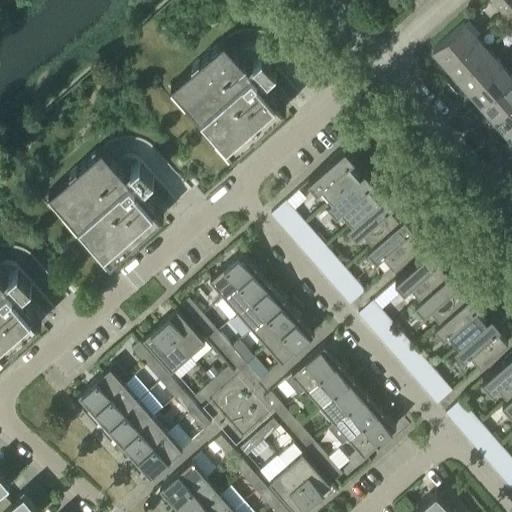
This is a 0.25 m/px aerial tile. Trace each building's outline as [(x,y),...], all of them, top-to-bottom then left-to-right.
[(417,9),(427,0),(413,0),(411,2),(417,9)] [(490,0),(503,13),(511,6),(505,0),(490,0)] [(511,24),(511,7),(511,6),(503,13),(511,24)] [(438,70),(477,36),(465,21),(433,49),(442,58),(434,65),(438,70)] [(458,77),(489,49),(477,36),(438,70),(442,75),(450,68),(458,77)] [(233,154),(287,107),(234,47),(225,37),(171,84),(233,154)] [(462,97),(501,63),(489,49),(458,77),(465,85),(457,92),(462,97)] [(268,76),(277,68),(263,51),(254,59),(268,76)] [(481,104),(511,76),(511,75),(501,63),(462,97),(466,102),(474,95),(481,104)] [(485,124),(511,100),(511,76),(481,104),(489,112),(481,119),(485,124)] [(505,131),(511,124),(511,100),(485,124),(490,129),(497,122),(505,131)] [(111,261),(164,215),(111,154),(103,144),(49,191),(111,261)] [(334,197),(362,173),(361,172),(350,160),(355,156),(346,145),(309,178),(318,188),(323,184),(333,196),(334,197)] [(146,183),(155,175),(140,159),(131,166),(146,183)] [(382,196),(380,194),(370,182),(375,178),(366,167),(361,172),(362,173),(334,197),(333,196),(328,200),(338,211),(343,206),(353,218),(354,220),(382,196)] [(401,218),(400,217),(390,205),(395,201),(385,190),(380,194),(382,196),(354,220),(353,218),(348,223),(357,233),(362,229),(373,241),(374,243),(401,218)] [(278,219),(293,206),(287,198),(271,212),(278,219)] [(394,265),(422,241),(409,227),(414,223),(405,213),(400,217),(401,218),(374,243),(373,241),(368,245),(377,256),(382,251),(394,265)] [(298,242),(313,229),(306,221),(291,234),(298,242)] [(318,265),(333,251),(326,244),(311,257),(318,265)] [(421,296),(449,272),(448,271),(437,259),(442,255),(433,244),(396,277),(405,288),(410,283),(421,295),(421,296)] [(225,294),(258,266),(243,249),(211,277),(225,294)] [(24,290),(32,283),(18,266),(9,274),(24,290)] [(240,310),(272,282),(258,266),(225,294),(240,310)] [(338,287),(353,274),(346,266),(331,279),(338,287)] [(441,319),(468,295),(468,294),(457,282),(462,277),(453,267),(448,271),(449,272),(421,296),(421,295),(416,300),(425,310),(430,306),(440,318),(441,319)] [(0,358),(42,322),(0,273),(0,358)] [(254,326),(286,298),(272,282),(240,310),(254,326)] [(461,341),(488,317),(487,316),(477,304),(482,300),(473,289),(468,294),(468,295),(441,319),(440,318),(435,322),(445,333),(450,328),(460,340),(461,341)] [(268,343),(300,314),(286,298),(254,326),(268,343)] [(366,319),(381,306),(374,298),(359,311),(366,319)] [(197,319),(204,312),(195,301),(187,308),(197,319)] [(189,353),(206,338),(178,306),(161,321),(189,353)] [(206,330),(214,323),(204,312),(197,319),(206,330)] [(481,365),(509,341),(497,327),(502,323),(492,312),(487,316),(488,317),(461,341),(460,340),(455,345),(464,355),(469,351),(481,365)] [(283,359),(315,331),(300,314),(268,343),(283,359)] [(385,342),(400,328),(393,320),(378,334),(385,342)] [(172,368),(189,353),(161,321),(144,335),(172,368)] [(225,352),(233,345),(223,334),(216,341),(225,352)] [(324,342),(285,377),(300,394),(307,387),(339,359),(324,342)] [(405,364),(420,351),(413,343),(398,356),(405,364)] [(147,363),(154,356),(145,345),(137,352),(147,363)] [(235,362),(242,356),(233,345),(225,352),(235,362)] [(509,396),(511,392),(511,350),(483,376),(492,387),(497,383),(508,395),(509,396)] [(156,374),(164,367),(154,356),(147,363),(156,374)] [(321,403),(353,375),(339,359),(307,387),(321,403)] [(94,409),(126,381),(131,377),(116,360),(79,393),(94,409)] [(425,387),(440,373),(433,366),(418,379),(425,387)] [(207,372),(213,378),(219,373),(213,367),(207,372)] [(254,384),(262,378),(252,367),(244,373),(254,384)] [(218,386),(229,377),(223,369),(219,373),(213,378),(212,379),(218,386)] [(336,419),(368,391),(353,375),(321,403),(335,418),(336,419)] [(175,395),(183,389),(173,378),(166,384),(175,395)] [(207,396),(218,386),(212,379),(201,388),(207,396)] [(108,426),(140,397),(126,381),(94,409),(108,426)] [(185,406),(192,400),(183,389),(175,395),(185,406)] [(273,407),(281,400),(271,389),(264,395),(273,407)] [(350,436),(382,408),(368,391),(336,419),(335,418),(327,425),(342,442),(349,435),(350,436)] [(511,392),(509,396),(508,395),(503,399),(511,410),(511,409),(511,392)] [(122,442),(154,414),(140,397),(108,426),(122,442)] [(453,418),(468,405),(461,397),(446,411),(453,418)] [(365,452),(397,424),(382,408),(350,436),(365,452)] [(204,428),(212,421),(202,410),(194,417),(204,428)] [(293,428),(300,422),(291,411),(283,417),(293,428)] [(136,458),(168,430),(154,414),(122,442),(136,458)] [(472,441),(488,428),(481,420),(466,433),(472,441)] [(264,438),(275,429),(268,421),(257,431),(264,438)] [(302,439),(310,433),(300,422),(293,428),(302,439)] [(151,475),(183,447),(168,430),(136,458),(151,475)] [(253,448),(264,438),(257,431),(246,440),(253,448)] [(224,450),(231,444),(221,433),(214,439),(224,450)] [(321,461),(329,454),(319,443),(312,450),(321,461)] [(492,464),(507,450),(500,443),(485,456),(492,464)] [(315,496),(332,481),(303,449),(286,464),(315,496)] [(331,472),(338,465),(329,454),(321,461),(331,472)] [(243,472),(250,465),(241,455),(233,461),(243,472)] [(175,503),(207,474),(192,458),(160,486),(175,503)] [(298,511),(315,496),(286,464),(270,479),(298,511)] [(252,483),(260,476),(250,465),(243,472),(252,483)] [(0,489),(2,488),(2,489),(11,481),(0,469),(0,489)] [(183,511),(197,511),(222,491),(207,474),(175,503),(183,511)] [(473,511),(449,484),(440,492),(437,488),(418,505),(424,511),(473,511)] [(271,505),(279,498),(269,487),(262,494),(271,505)] [(12,500),(2,489),(2,488),(0,489),(0,511),(38,511),(41,509),(24,490),(12,500)] [(229,511),(236,507),(222,491),(197,511),(229,511)] [(277,511),(285,511),(288,509),(279,498),(271,505),(277,511)]
